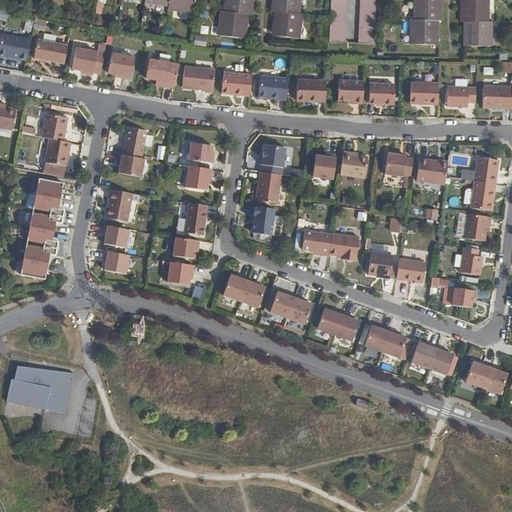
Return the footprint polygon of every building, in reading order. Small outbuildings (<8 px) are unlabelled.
[(191,11),(193,0),(169,0),(169,4),(169,8),(191,11)] [(225,0),(224,10),(247,13),(250,13),(251,0),(225,0)] [(275,10),(298,12),(299,0),(272,0),(272,9),(275,10)] [(329,0),(328,40),(344,41),(345,0),(329,0)] [(358,0),(356,42),(372,42),(373,0),(358,0)] [(414,0),(414,19),(437,20),(441,20),(441,2),(437,1),(437,0),(414,0)] [(464,0),(465,2),(461,3),(461,20),(465,20),(488,20),(488,0),(464,0)] [(218,33),(241,37),(242,31),(245,31),(247,13),(224,10),(221,9),(218,33)] [(276,28),(275,34),(299,37),(301,13),(298,13),(298,12),(275,10),(273,27),(276,28)] [(411,43),(434,44),(434,37),(438,37),(437,20),(414,19),(411,19),(411,43)] [(491,20),(488,20),(465,20),(465,38),(468,38),(469,44),(491,44),(491,20)] [(0,53),(27,59),(31,38),(2,33),(0,42),(0,53)] [(65,62),(68,44),(38,38),(34,56),(65,62)] [(86,70),(85,73),(93,74),(94,71),(101,73),(106,44),(99,42),(97,50),(77,46),(72,67),(82,69),(86,70)] [(122,71),(122,75),(130,76),(134,55),(111,50),(108,69),(116,70),(122,71)] [(175,87),(179,63),(149,57),(146,76),(156,79),(164,80),(163,85),(175,87)] [(502,61),(501,71),(511,72),(511,62),(502,61)] [(213,91),(215,67),(185,64),(183,86),(205,88),(206,90),(213,91)] [(251,94),(253,72),(225,70),(223,91),(251,94)] [(287,98),(289,77),(261,74),(259,96),(287,98)] [(326,100),(327,79),(298,78),(297,99),(326,100)] [(364,101),(364,79),(339,78),(339,98),(348,98),(354,98),(354,101),(364,101)] [(456,85),(448,85),(448,104),(468,104),(469,100),(476,100),(477,86),(468,85),(468,78),(456,78),(456,85)] [(370,101),(394,102),(395,81),(370,80),(370,101)] [(438,102),(439,81),(410,80),(410,102),(438,102)] [(511,105),(511,84),(484,84),(483,104),(511,105)] [(0,101),(0,125),(13,128),(17,108),(7,107),(1,106),(1,102),(0,101)] [(43,136),(52,138),(62,139),(66,116),(47,113),(43,136)] [(128,127),(123,154),(141,157),(142,154),(146,130),(128,127)] [(66,165),(71,141),(62,139),(52,138),(46,173),(63,176),(65,165),(66,165)] [(211,153),(211,150),(212,144),(191,141),(189,158),(213,161),(215,154),(211,153)] [(266,141),(262,170),(282,173),(286,144),(266,141)] [(157,158),(164,159),(165,146),(158,145),(157,158)] [(20,148),(18,156),(25,157),(26,149),(20,148)] [(353,150),(344,149),(341,172),(366,176),(369,155),(358,154),(352,153),(353,150)] [(385,173),(411,176),(413,156),(407,155),(405,153),(388,151),(385,173)] [(329,155),(325,154),(316,153),(314,174),(334,177),(338,153),(329,152),(329,155)] [(123,154),(118,153),(116,160),(120,161),(119,165),(117,172),(140,177),(144,157),(141,157),(123,154)] [(476,178),(497,181),(500,158),(479,156),(476,178)] [(417,180),(445,183),(447,175),(449,161),(420,158),(417,180)] [(212,168),(188,164),(185,184),(206,188),(207,179),(208,175),(211,175),(212,168)] [(282,173),(262,170),(258,197),(279,200),(282,173)] [(493,207),(497,181),(476,178),(474,187),(472,201),(472,205),(493,207)] [(21,276),(45,280),(49,255),(56,256),(58,242),(52,240),(55,223),(62,224),(63,210),(58,209),(62,184),(38,179),(33,208),(50,212),(49,217),(32,213),(27,241),(44,244),(43,249),(26,246),(21,276)] [(469,186),(467,188),(465,200),(472,201),(474,187),(469,186)] [(132,192),(111,188),(105,217),(127,221),(131,200),(138,201),(139,194),(132,192)] [(207,204),(189,201),(185,231),(203,233),(207,204)] [(271,232),(275,207),(254,204),(254,212),(256,212),(256,219),(252,220),(251,227),(253,230),(271,232)] [(436,217),(436,209),(426,208),(426,217),(436,217)] [(491,225),(493,215),(470,212),(466,236),(486,239),(487,229),(488,224),(491,225)] [(403,217),(393,216),(391,228),(401,229),(403,217)] [(129,229),(104,224),(103,232),(106,233),(106,237),(104,244),(125,248),(129,229)] [(322,252),(330,253),(330,252),(333,233),(306,228),(303,246),(316,248),(323,248),(322,252)] [(333,233),(330,252),(343,253),(347,254),(347,257),(357,258),(361,235),(333,231),(333,233)] [(201,240),(176,237),(174,255),(195,258),(196,250),(196,247),(200,248),(201,240)] [(129,254),(105,250),(103,258),(107,259),(105,269),(126,273),(129,254)] [(391,276),(394,253),(374,250),(371,271),(382,273),(382,274),(391,276)] [(482,272),(484,254),(465,251),(462,270),(482,272)] [(400,257),(398,277),(424,281),(426,261),(400,257)] [(195,265),(170,261),(167,281),(189,285),(190,279),(191,272),(194,272),(195,265)] [(225,292),(243,298),(251,275),(243,272),(242,274),(238,273),(232,270),(225,292)] [(251,275),(243,298),(260,304),(267,283),(261,281),(257,280),(258,277),(251,275)] [(406,299),(409,282),(396,280),(394,297),(406,299)] [(473,305),(473,300),(474,295),(478,295),(479,288),(456,285),(454,302),(473,305)] [(272,308),(290,315),(298,292),(291,289),(289,292),(285,290),(279,288),(272,308)] [(298,292),(290,315),(307,321),(314,301),(309,299),(305,297),(306,294),(298,292)] [(319,325),(337,332),(345,309),(337,306),(336,309),(332,307),(326,305),(319,325)] [(345,309),(337,332),(354,338),(361,318),(356,316),(351,314),(352,312),(345,309)] [(366,343),(384,349),(392,326),(384,324),(383,326),(380,324),(374,322),(366,343)] [(132,337),(144,337),(144,323),(131,323),(132,337)] [(392,326),(384,349),(401,355),(409,335),(403,333),(398,331),(399,329),(392,326)] [(431,366),(439,344),(432,341),(431,343),(427,342),(422,340),(414,360),(431,366)] [(447,346),(439,344),(431,366),(448,372),(455,353),(450,351),(446,349),(447,346)] [(467,379),(485,386),(493,363),(485,360),(484,363),(480,361),(474,359),(467,379)] [(493,363),(485,386),(502,392),(509,372),(503,370),(498,368),(499,366),(493,363)] [(45,408),(66,413),(74,372),(54,369),(52,375),(27,372),(27,366),(18,365),(15,379),(12,378),(7,400),(45,408)] [(27,372),(52,375),(54,369),(27,366),(27,372)] [(369,403),(358,399),(355,406),(366,410),(369,403)]
